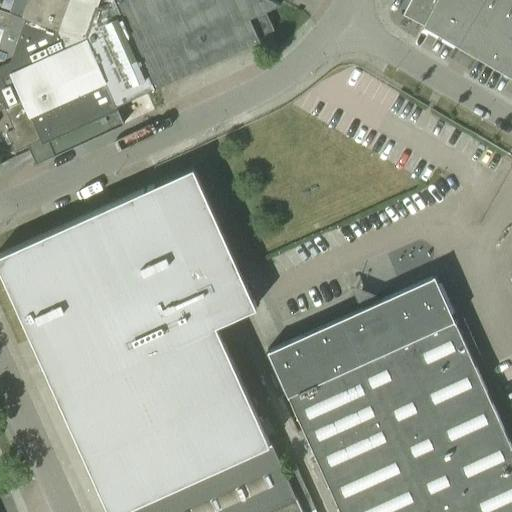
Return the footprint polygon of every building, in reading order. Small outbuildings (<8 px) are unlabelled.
[(27,0),(21,17),(25,18),(86,39),(97,6),(99,0),(27,0)] [(116,104),(153,88),(154,88),(116,0),(110,0),(97,6),(86,39),(116,105),(116,106),(116,105),(116,104)] [(116,0),(154,88),(154,87),(258,40),(259,41),(260,41),(249,17),(279,4),(280,4),(273,0),(116,0)] [(511,0),(410,0),(403,14),(424,25),(423,26),(511,77),(511,0)] [(0,64),(10,60),(19,36),(25,18),(21,17),(0,9),(0,64)] [(251,19),(258,36),(273,29),(265,12),(251,19)] [(86,39),(25,18),(19,36),(10,60),(0,64),(0,160),(30,148),(36,162),(124,123),(116,106),(116,105),(86,39)] [(0,270),(31,339),(108,511),(115,511),(269,442),(215,325),(256,306),(239,268),(193,166),(0,253),(0,270)] [(511,511),(511,446),(434,274),(267,349),(340,511),(511,511)] [(260,511),(295,496),(284,472),(284,471),(277,456),(271,441),(269,442),(115,511),(260,511)] [(291,464),(286,452),(280,455),(285,467),(291,464)] [(296,466),(284,472),(295,496),(302,511),(306,511),(315,508),(296,466)] [(302,511),(295,496),(260,511),(302,511)]
